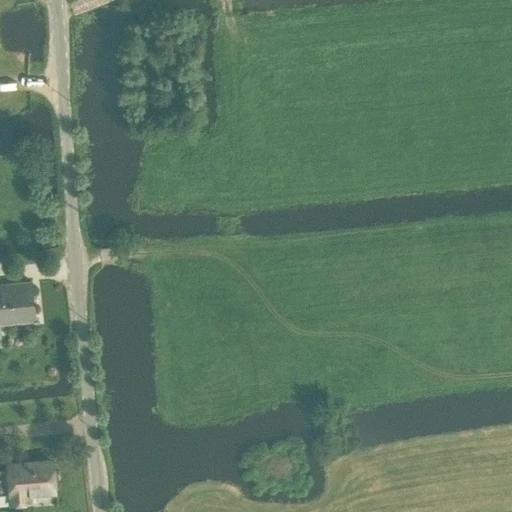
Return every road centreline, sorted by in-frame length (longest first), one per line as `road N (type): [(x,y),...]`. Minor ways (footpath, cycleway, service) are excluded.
road 1 (tertiary): [(97,511),(52,0)]
road 2 (track): [(511,19),(261,45),(241,40),(227,0)]
